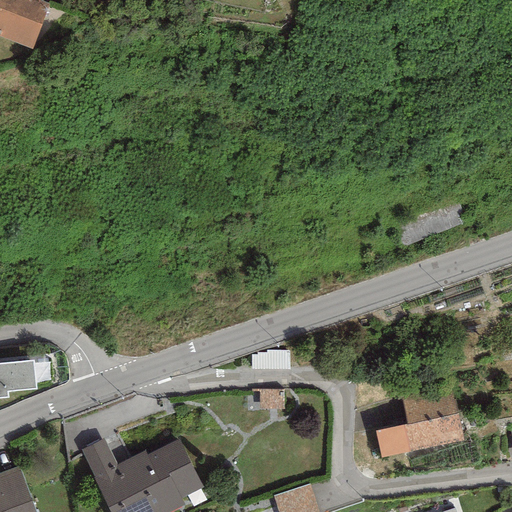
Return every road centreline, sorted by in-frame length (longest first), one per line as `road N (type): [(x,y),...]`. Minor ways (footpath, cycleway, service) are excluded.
road 1 (residential): [(128,378),(320,377),(341,394),(341,455),(352,479),(378,490),(511,478)]
road 2 (residential): [(128,378),(511,245)]
road 3 (residential): [(0,428),(128,378)]
road 4 (unclassified): [(128,378),(59,342),(0,344)]
